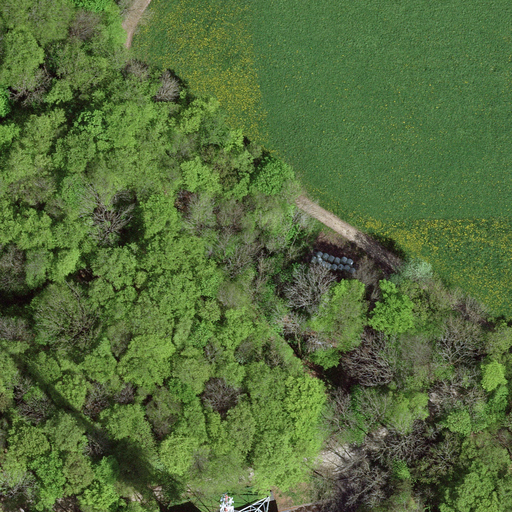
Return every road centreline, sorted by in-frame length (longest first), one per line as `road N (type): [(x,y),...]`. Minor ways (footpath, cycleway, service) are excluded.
road 1 (track): [(145,0),(117,72),(147,115),(283,190),(511,348)]
road 2 (track): [(511,362),(466,379),(344,454),(274,475),(0,511)]
